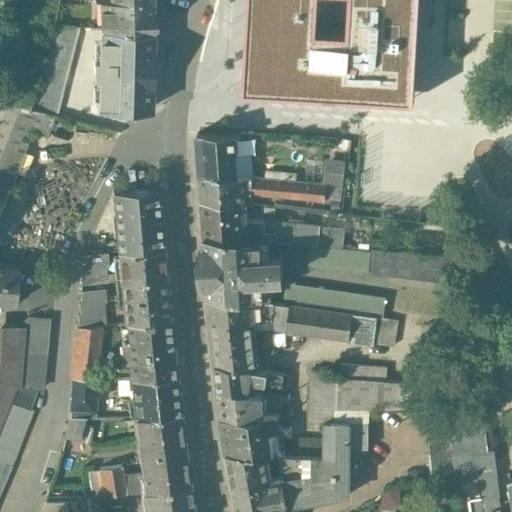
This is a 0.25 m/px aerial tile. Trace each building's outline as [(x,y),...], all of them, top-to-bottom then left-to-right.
[(151,0),(101,0),(102,27),(112,28),(153,31),(151,0)] [(409,98),(413,0),(256,0),(250,77),(409,98)] [(488,15),(506,12),(504,3),(486,6),(488,15)] [(51,36),(36,93),(35,92),(29,109),(40,112),(55,116),(77,25),(54,23),(51,36)] [(7,82),(0,98),(0,207),(32,131),(40,112),(29,109),(35,92),(7,82)] [(55,116),(40,112),(32,131),(46,137),(55,116)] [(214,134),(197,134),(200,174),(237,176),(235,135),(214,134)] [(346,164),(329,162),(326,179),(343,181),(346,164)] [(237,176),(200,174),(202,200),(244,202),(244,193),(251,193),(251,191),(252,177),(237,176)] [(327,184),(252,177),(251,191),(283,194),(283,196),(325,200),(327,184)] [(158,187),(113,191),(119,251),(163,247),(158,187)] [(244,202),(202,200),(204,235),(247,236),(246,221),(246,203),(244,202)] [(320,226),(265,221),(265,222),(246,221),(247,236),(318,243),(320,226)] [(344,228),(320,226),(318,243),(342,246),(344,228)] [(261,238),(204,236),(204,239),(205,247),(200,248),(202,283),(207,283),(208,295),(265,300),(263,278),(283,277),(282,256),(262,258),(261,242),(261,238)] [(340,247),(311,244),(309,263),(369,269),(371,250),(371,249),(342,246),(342,247),(340,246),(340,247)] [(163,247),(119,251),(122,280),(166,276),(163,247)] [(455,258),(371,250),(369,269),(369,272),(453,282),(455,258)] [(108,252),(84,254),(85,268),(106,266),(109,266),(108,252)] [(0,264),(0,301),(15,302),(18,266),(0,264)] [(85,268),(83,268),(84,284),(107,282),(106,266),(85,268)] [(166,276),(122,280),(125,323),(170,318),(166,276)] [(386,298),(286,284),(284,303),(290,304),(353,313),(378,316),(383,317),(386,298)] [(105,287),(81,290),(82,301),(79,301),(81,313),(78,313),(80,327),(101,325),(106,324),(103,299),(106,299),(105,287)] [(274,302),(208,295),(210,320),(214,354),(215,363),(258,369),(257,358),(254,320),(262,319),(262,317),(272,318),(273,318),(274,302)] [(284,303),(274,302),(273,318),(272,318),(271,328),(286,330),(290,304),(284,303)] [(353,313),(290,304),(286,330),(349,339),(353,313)] [(378,316),(353,313),(349,339),(374,343),(378,316)] [(47,317),(28,316),(27,325),(27,327),(24,327),(24,328),(23,341),(19,383),(37,387),(36,388),(41,388),(47,317)] [(383,317),(378,316),(374,343),(394,345),(397,319),(383,317)] [(170,318),(125,323),(127,342),(122,343),(124,362),(129,362),(131,377),(176,376),(170,318)] [(0,337),(1,326),(24,328),(24,327),(27,327),(27,325),(0,322),(0,337)] [(447,327),(425,323),(420,382),(442,384),(447,327)] [(80,327),(77,327),(73,378),(96,378),(101,325),(80,327)] [(24,328),(1,326),(0,337),(0,339),(23,341),(24,328)] [(23,341),(0,339),(0,388),(13,394),(18,383),(19,383),(23,341)] [(258,369),(215,363),(218,389),(254,393),(255,388),(249,388),(250,380),(256,382),(281,385),(284,373),(258,369)] [(388,366),(342,363),(341,375),(345,377),(387,380),(388,366)] [(338,375),(312,368),(310,420),(324,420),(336,420),(337,408),(338,375)] [(292,374),(284,373),(281,385),(291,386),(292,374)] [(387,380),(345,377),(341,375),(338,375),(337,408),(378,409),(378,410),(426,410),(425,408),(448,406),(446,384),(442,384),(420,382),(387,380)] [(176,376),(131,377),(135,415),(180,414),(176,376)] [(119,378),(107,378),(106,389),(119,389),(119,378)] [(19,383),(18,383),(13,394),(11,401),(29,408),(36,388),(37,387),(19,383)] [(0,388),(0,428),(11,401),(13,394),(0,388)] [(254,393),(218,389),(221,417),(260,418),(260,414),(262,414),(263,394),(254,393)] [(91,392),(72,392),(69,418),(85,418),(89,417),(91,392)] [(0,428),(0,490),(33,409),(29,408),(11,401),(0,428)] [(448,406),(425,408),(426,410),(427,419),(449,417),(448,406)] [(180,414),(135,415),(135,417),(138,417),(140,430),(137,431),(139,447),(142,446),(144,459),(141,460),(143,477),(146,476),(149,490),(189,484),(180,414)] [(260,418),(221,417),(227,451),(278,453),(279,415),(262,414),(260,414),(260,418)] [(449,417),(427,419),(431,453),(452,450),(449,423),(449,417)] [(85,418),(69,418),(65,436),(79,439),(85,418)] [(278,453),(227,451),(237,511),(276,511),(276,510),(289,509),(288,504),(349,494),(350,447),(368,447),(369,421),(336,420),(324,420),(324,455),(278,453)] [(485,423),(449,423),(453,450),(489,451),(485,423)] [(452,450),(431,453),(432,465),(454,462),(453,450),(452,450)] [(489,451),(453,450),(454,462),(456,481),(479,475),(497,473),(494,451),(489,451)] [(454,462),(432,465),(435,488),(456,481),(454,462)] [(121,464),(99,467),(103,494),(141,491),(140,473),(122,475),(121,464)] [(481,496),(469,498),(471,511),(502,511),(502,510),(500,502),(499,496),(500,496),(497,473),(479,475),(481,496)] [(384,485),(385,504),(409,503),(407,483),(384,485)] [(149,490),(142,491),(145,511),(193,511),(189,484),(149,490)] [(511,511),(511,498),(500,502),(502,510),(502,511),(511,511)] [(96,511),(99,502),(45,502),(39,511),(96,511)]
